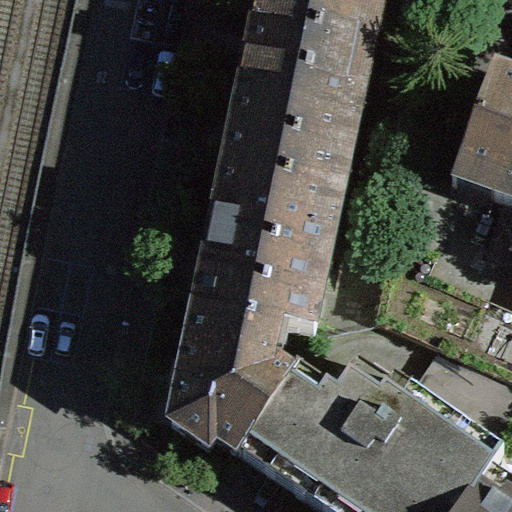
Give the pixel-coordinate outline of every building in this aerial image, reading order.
[(240,99),(343,120),(351,82),(366,86),(373,55),(357,52),(365,12),(308,0),(260,0),(255,26),(254,30),(253,30),(246,61),(247,61),(246,65),(247,66),(240,99)] [(511,208),(511,82),(492,75),(452,186),(457,188),(463,174),(497,186),(492,201),(511,208)] [(343,120),(240,99),(233,132),(232,136),(231,135),(224,167),(225,167),(224,171),(225,171),(218,204),(321,226),(329,188),(345,191),(351,161),(335,158),(343,120)] [(321,226),(218,204),(211,238),(210,241),(209,241),(203,273),(203,277),(196,310),(278,327),(299,331),(307,294),(323,297),(329,267),(314,264),(321,226)] [(511,316),(429,280),(436,262),(437,263),(438,259),(396,244),(395,243),(378,325),(440,353),(511,384),(511,316)] [(240,459),(240,458),(293,380),(270,365),(278,327),(196,310),(172,427),(209,453),(216,443),(240,459)] [(240,458),(240,459),(318,511),(463,511),(477,492),(511,440),(511,384),(440,353),(412,394),(394,382),(390,389),(358,368),(338,398),(301,374),(302,374),(299,372),(293,380),(240,458)] [(505,511),(477,492),(463,511),(505,511)]
